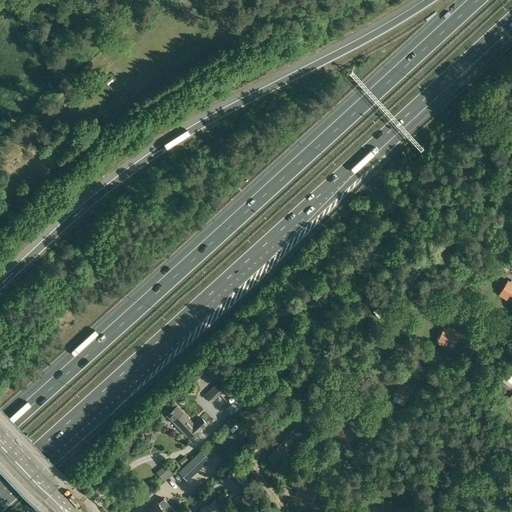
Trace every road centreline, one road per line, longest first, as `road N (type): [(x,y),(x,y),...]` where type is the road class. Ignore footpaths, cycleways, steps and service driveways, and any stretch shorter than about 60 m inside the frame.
road 1 (motorway): [(0,487),(511,23)]
road 2 (motorway): [(471,0),(0,429)]
road 3 (motorway): [(430,0),(166,145),(0,285)]
